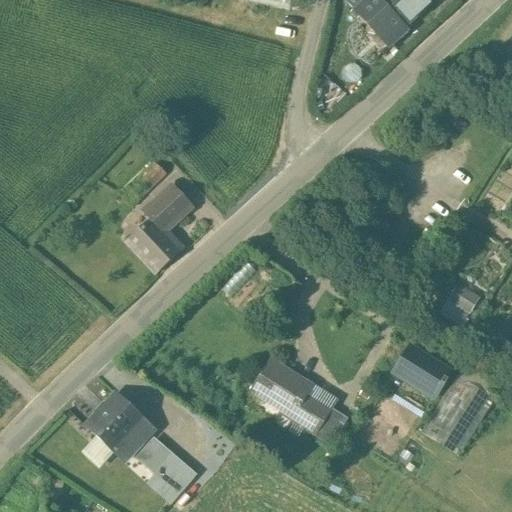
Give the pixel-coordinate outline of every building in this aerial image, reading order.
[(434,0),(381,0),(370,0),(356,12),(372,30),(375,27),(391,45),(408,31),(405,28),(435,1),(434,0)] [(155,164),(122,197),(134,209),(167,176),(155,164)] [(174,191),(146,218),(152,224),(155,221),(167,233),(192,209),(174,191)] [(167,233),(155,221),(152,224),(130,244),(156,273),(181,250),(167,233)] [(455,283),(441,310),(462,321),(476,294),(455,283)] [(511,318),(505,317),(502,334),(511,335),(511,318)] [(407,347),(396,341),(389,352),(400,359),(407,347)] [(400,359),(392,373),(433,398),(451,368),(410,342),(407,347),(400,359)] [(313,387),(269,361),(250,392),(291,420),(292,418),(316,436),(331,412),(307,397),(313,387)] [(456,376),(422,432),(461,456),(495,401),(456,376)] [(118,397),(101,416),(99,414),(86,428),(113,453),(124,441),(127,443),(123,448),(132,455),(142,444),(136,439),(149,425),(118,397)] [(345,420),(331,412),(316,436),(330,444),(345,420)] [(169,457),(161,450),(161,451),(151,442),(138,456),(157,472),(155,474),(161,480),(154,489),(172,504),(195,479),(170,457),(169,457)]
